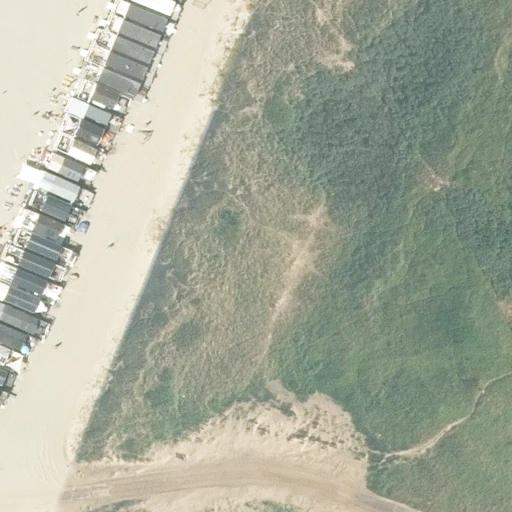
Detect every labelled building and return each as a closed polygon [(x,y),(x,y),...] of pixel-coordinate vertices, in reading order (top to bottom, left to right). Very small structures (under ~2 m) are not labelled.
[(178,10),(148,0),(139,0),(134,16),(172,29),(178,10)] [(182,0),(148,0),(178,10),(182,0)] [(172,29),(134,16),(127,35),(165,48),(172,29)] [(165,48),(127,35),(121,54),(158,67),(165,48)] [(158,67),(121,54),(114,73),(152,86),(158,67)] [(152,86),(114,73),(107,92),(145,105),(152,86)] [(145,105),(107,92),(101,111),(138,124),(145,105)] [(138,124),(101,111),(94,130),(132,143),(138,124)] [(132,143),(94,130),(87,149),(125,162),(132,143)] [(125,162),(87,149),(81,167),(119,181),(125,162)] [(119,181),(81,167),(74,186),(112,200),(119,181)] [(112,200),(74,186),(67,205),(105,219),(112,200)] [(105,219),(67,205),(61,224),(99,238),(105,219)] [(99,238),(61,224),(54,243),(92,256),(99,238)] [(92,256),(54,243),(48,262),(85,275),(92,256)] [(85,275),(48,262),(41,281),(79,294),(85,275)] [(79,294),(41,281),(34,300),(72,313),(79,294)] [(72,313),(34,300),(28,319),(65,332),(72,313)] [(65,332),(28,319),(21,338),(59,351),(65,332)] [(59,351),(21,338),(14,357),(52,370),(59,351)] [(52,370),(14,357),(8,376),(45,389),(52,370)] [(45,389),(8,376),(1,395),(39,408),(45,389)] [(39,408),(1,395),(0,397),(0,415),(32,427),(39,408)] [(32,427),(0,415),(0,436),(25,446),(32,427)] [(25,446),(0,436),(0,458),(19,465),(25,446)]
